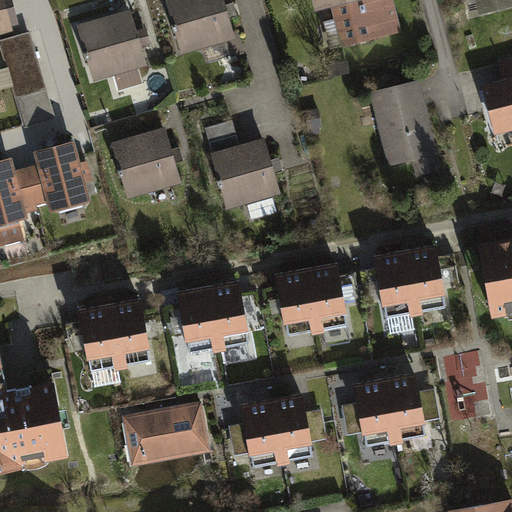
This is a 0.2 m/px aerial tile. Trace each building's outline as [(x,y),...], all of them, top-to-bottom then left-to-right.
[(0,0),(0,33),(12,30),(10,22),(17,20),(11,0),(0,0)] [(169,0),(184,48),(203,42),(208,59),(244,48),(238,29),(233,30),(229,16),(238,14),(234,1),(224,4),(223,0),(169,0)] [(315,0),(316,2),(324,0),(333,0),(338,17),(326,20),(332,45),(399,28),(392,0),(315,0)] [(130,8),(79,23),(96,77),(114,72),(119,89),(143,81),(138,64),(145,62),(140,45),(153,41),(147,24),(136,28),(130,8)] [(38,59),(29,29),(0,37),(0,43),(7,68),(38,59)] [(511,74),(511,56),(500,59),(504,77),(511,74)] [(47,89),(38,59),(8,68),(16,98),(47,89)] [(511,74),(504,77),(485,82),(496,128),(511,124),(511,74)] [(417,78),(373,90),(391,161),(436,149),(417,78)] [(56,118),(47,89),(16,98),(25,127),(56,118)] [(236,132),(232,119),(206,127),(210,140),(236,132)] [(164,126),(114,141),(129,193),(179,179),(173,161),(184,158),(180,145),(171,148),(164,126)] [(236,134),(211,141),(230,203),(249,197),(254,214),(276,207),(271,191),(280,188),(275,172),(283,170),(279,156),(269,159),(263,137),(240,144),(236,134)] [(79,161),(73,138),(36,148),(40,161),(27,164),(37,202),(50,199),(52,204),(56,203),(62,211),(83,205),(84,195),(89,194),(85,180),(93,178),(88,158),(79,161)] [(10,155),(0,157),(0,237),(2,243),(24,238),(20,220),(21,213),(25,212),(24,206),(37,202),(27,164),(13,168),(10,155)] [(511,233),(482,239),(495,311),(511,307),(511,233)] [(435,240),(406,245),(414,293),(443,288),(435,240)] [(405,245),(376,250),(384,298),(413,293),(405,245)] [(336,258),(307,263),(315,311),(345,306),(343,299),(356,297),(353,282),(341,284),(336,258)] [(307,263),(278,268),(286,316),(315,311),(307,263)] [(238,276),(208,281),(217,329),(246,324),(238,276)] [(208,281),(179,285),(187,334),(216,329),(208,281)] [(139,293),(110,298),(118,346),(147,341),(139,293)] [(110,298),(80,303),(88,351),(118,346),(110,298)] [(0,360),(0,463),(67,452),(54,378),(5,386),(0,360)] [(418,391),(414,369),(385,374),(393,422),(423,417),(420,400),(436,397),(435,388),(418,391)] [(385,374),(356,379),(359,400),(343,403),(344,412),(361,409),(364,427),(393,422),(385,374)] [(305,411),(302,390),(273,395),(281,443),(310,438),(307,420),(324,417),(322,408),(305,411)] [(272,395),(243,400),(247,421),(230,424),(231,433),(248,430),(251,448),(280,443),(272,395)] [(202,400),(127,413),(136,460),(139,460),(209,447),(210,447),(202,400)] [(511,511),(511,496),(451,507),(452,511),(511,511)]
